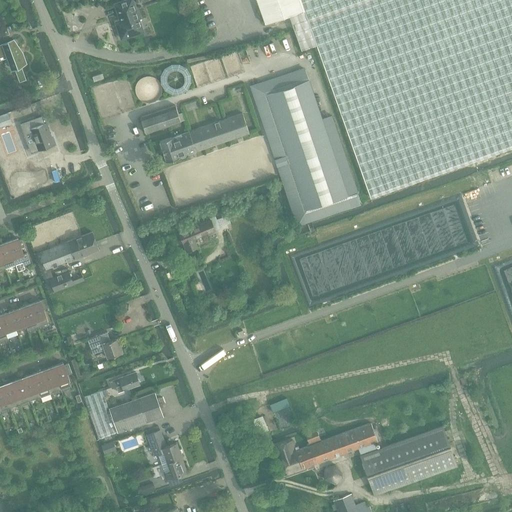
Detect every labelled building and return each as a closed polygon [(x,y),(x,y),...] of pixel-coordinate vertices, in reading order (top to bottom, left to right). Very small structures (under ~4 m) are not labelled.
[(121,21),(116,22),(122,38),(142,31),(131,0),(128,0),(115,5),(121,21)] [(317,44),(370,197),(511,147),(511,0),(256,0),(265,24),(289,15),(301,50),(317,44)] [(7,27),(1,30),(2,32),(4,36),(9,34),(8,30),(7,28),(7,27)] [(1,44),(0,44),(0,56),(6,54),(7,57),(12,69),(26,64),(21,52),(18,53),(13,40),(1,44)] [(305,69),(252,87),(298,224),(350,206),(305,69)] [(94,82),(104,78),(103,73),(92,77),(94,82)] [(176,106),(141,118),(146,134),(181,122),(176,106)] [(188,154),(196,151),(249,133),(242,113),(189,131),(181,134),(160,142),(167,162),(179,157),(182,159),(186,157),(188,154)] [(31,120),(21,124),(26,138),(33,136),(37,148),(37,149),(38,151),(54,145),(51,136),(46,123),(44,123),(42,116),(36,118),(31,120)] [(187,252),(198,247),(194,238),(215,230),(211,220),(179,233),(182,239),(179,240),(180,243),(183,242),(187,252)] [(92,232),(68,241),(74,258),(74,259),(99,249),(92,232)] [(18,238),(7,242),(15,265),(23,262),(24,266),(31,263),(27,253),(23,254),(21,248),(25,246),(22,239),(18,240),(18,238)] [(40,252),(38,253),(44,270),(46,269),(74,258),(68,241),(40,252)] [(0,254),(5,268),(15,265),(7,242),(0,244),(0,254)] [(50,278),(48,279),(52,292),(55,291),(73,284),(84,280),(82,275),(71,279),(68,271),(50,278)] [(47,319),(40,300),(30,304),(38,327),(48,323),(47,319)] [(20,308),(27,328),(28,331),(38,327),(30,304),(20,308)] [(25,329),(27,328),(20,308),(9,312),(18,335),(16,330),(24,327),(25,329)] [(0,317),(8,338),(18,335),(9,312),(0,315),(0,317)] [(110,340),(107,332),(87,339),(93,354),(104,349),(107,358),(121,353),(121,351),(122,350),(120,345),(119,346),(116,338),(110,340)] [(68,363),(64,365),(63,363),(52,367),(61,390),(71,386),(70,381),(67,374),(72,373),(68,363)] [(51,393),(61,390),(52,367),(42,370),(51,393)] [(40,397),(51,393),(42,370),(32,374),(40,397)] [(135,372),(118,378),(109,381),(112,388),(116,387),(118,392),(123,391),(123,390),(139,385),(135,372)] [(30,401),(40,397),(32,374),(22,378),(30,401)] [(20,404),(30,401),(22,378),(12,381),(20,404)] [(10,408),(20,404),(12,381),(2,385),(10,408)] [(0,411),(10,408),(2,385),(0,385),(0,411)] [(102,391),(84,397),(98,438),(163,416),(154,392),(108,408),(102,391)] [(287,398),(270,405),(273,412),(290,406),(287,398)] [(278,447),(287,473),(301,468),(302,468),(358,448),(361,455),(361,456),(375,495),(457,465),(443,426),(377,450),(374,442),(377,441),(371,423),(334,436),(296,450),(293,440),(284,444),(278,447)] [(158,426),(146,430),(147,433),(146,433),(151,445),(154,455),(158,454),(162,464),(181,457),(181,455),(182,454),(180,449),(179,449),(176,442),(165,446),(163,440),(164,440),(161,428),(160,429),(158,426)] [(316,427),(305,432),(309,444),(320,440),(316,427)] [(104,454),(110,452),(107,444),(101,446),(104,454)] [(181,457),(162,464),(165,474),(164,475),(165,479),(181,473),(181,475),(186,473),(185,472),(187,471),(181,457)] [(140,496),(156,490),(153,482),(137,488),(140,496)] [(372,511),(372,510),(368,511),(365,501),(355,505),(351,494),(334,500),(338,511),(372,511)]
